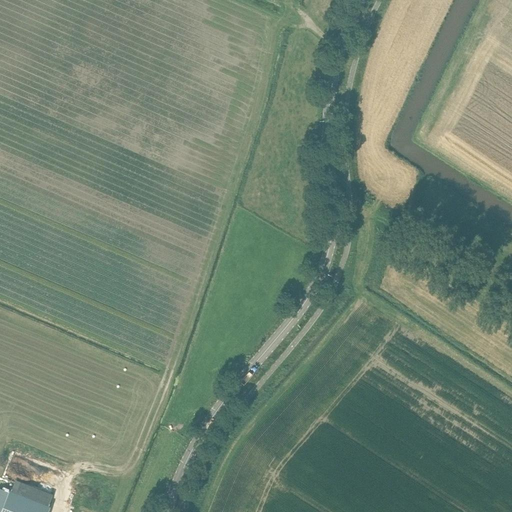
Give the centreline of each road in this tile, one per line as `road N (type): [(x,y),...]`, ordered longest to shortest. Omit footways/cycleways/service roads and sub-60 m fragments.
road 1 (secondary): [(167,511),(196,440),(322,273),(334,227),(327,111),(361,0)]
road 2 (track): [(331,181),(511,296)]
